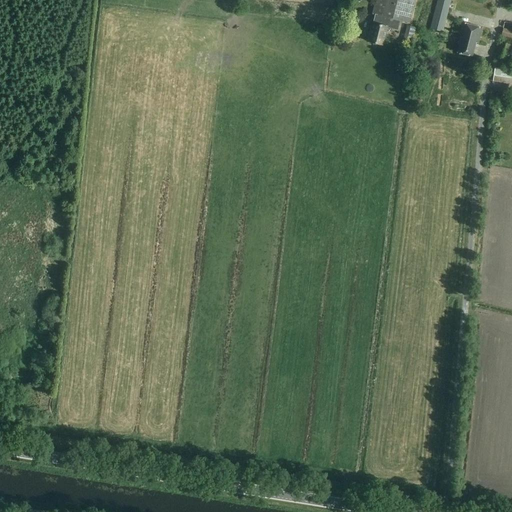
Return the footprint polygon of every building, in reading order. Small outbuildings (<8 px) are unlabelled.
[(409,22),(414,0),(375,0),(372,14),(375,15),(373,23),(372,23),(367,42),(383,46),(388,28),(398,31),(400,20),(409,22)] [(443,33),(451,0),(437,0),(430,29),(443,33)] [(240,18),(230,21),(233,34),(244,31),(240,18)] [(511,38),(511,23),(505,22),(502,36),(511,38)] [(478,44),(482,28),(462,23),(457,43),(459,44),(456,53),(459,54),(458,55),(464,56),(464,55),(472,57),(475,43),(478,44)] [(509,59),(511,46),(511,45),(500,42),(496,56),(509,59)] [(386,69),(390,65),(385,60),(381,64),(386,69)]
